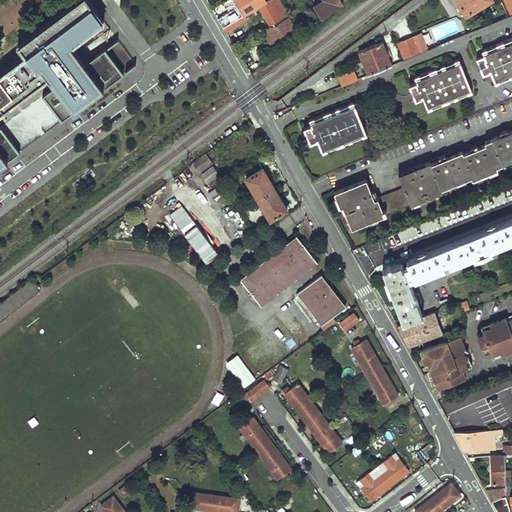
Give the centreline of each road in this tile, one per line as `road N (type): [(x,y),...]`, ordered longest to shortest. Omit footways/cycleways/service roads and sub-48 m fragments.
road 1 (tertiary): [(486,511),(212,34)]
road 2 (residential): [(0,194),(212,34)]
